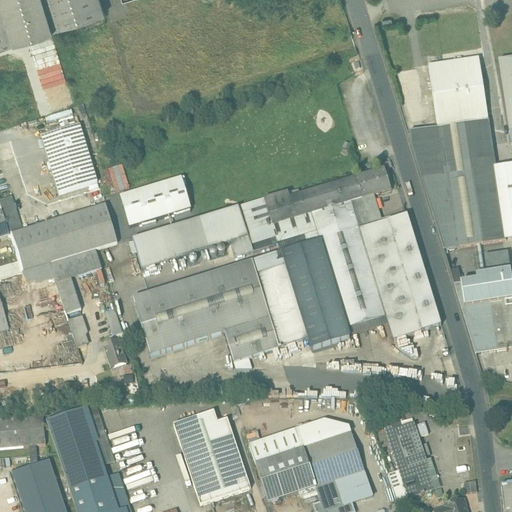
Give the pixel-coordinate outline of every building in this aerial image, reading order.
[(0,0),(0,46),(52,31),(104,15),(99,0),(0,0)] [(478,59),(429,67),(438,129),(488,122),(478,59)] [(511,60),(499,62),(511,142),(511,141),(511,60)] [(504,241),(494,169),(488,122),(438,129),(409,133),(411,144),(443,251),(504,241)] [(80,126),(41,138),(59,195),(97,184),(80,126)] [(123,165),(103,171),(110,194),(130,188),(123,165)] [(511,165),(494,169),(504,241),(511,240),(511,165)] [(385,171),(356,180),(362,199),(363,204),(375,200),(374,197),(374,196),(391,191),(385,171)] [(182,179),(120,198),(130,229),(191,210),(182,179)] [(356,180),(300,197),(298,191),(293,193),(294,199),(290,200),(296,220),(312,215),(362,199),(356,180),(355,180),(356,180)] [(288,193),(133,241),(142,271),(230,244),(235,259),(277,246),(278,246),(275,239),(276,239),(272,227),(296,220),(290,200),(288,194),(288,193)] [(23,232),(11,197),(0,200),(0,207),(1,212),(1,213),(8,237),(10,236),(23,232)] [(318,233),(305,237),(308,246),(280,255),(133,300),(151,357),(225,335),(227,342),(228,347),(230,352),(232,357),(233,362),(234,365),(250,360),(309,342),(311,351),(350,339),(347,330),(386,317),(394,342),(423,333),(389,222),(383,224),(381,220),(375,200),(363,204),(362,199),(312,215),(318,233)] [(23,232),(10,236),(18,262),(22,273),(50,265),(96,251),(118,244),(106,206),(23,232)] [(0,239),(8,237),(1,213),(0,212),(0,239)] [(296,220),(272,227),(276,239),(275,239),(278,246),(277,246),(280,255),(308,246),(305,237),(318,233),(312,215),(296,220)] [(399,215),(381,220),(383,224),(389,222),(400,219),(399,215)] [(400,219),(389,222),(423,333),(441,327),(407,217),(400,219)] [(96,251),(50,265),(56,284),(71,280),(102,270),(96,251)] [(507,253),(485,256),(488,275),(510,272),(507,253)] [(482,257),(473,258),(476,277),(485,275),(482,257)] [(0,280),(22,273),(18,262),(0,267),(0,280)] [(453,284),(462,283),(459,268),(450,269),(453,284)] [(485,275),(476,277),(477,281),(461,284),(454,285),(475,355),(506,350),(506,352),(508,351),(507,350),(511,349),(511,282),(510,272),(485,275)] [(71,280),(56,284),(66,315),(82,310),(71,280)] [(0,305),(0,333),(8,331),(0,305)] [(113,336),(123,332),(116,310),(105,313),(113,336)] [(81,318),(69,322),(78,349),(87,346),(85,337),(87,334),(81,318)] [(123,333),(110,337),(112,344),(125,340),(123,333)] [(120,346),(104,352),(111,371),(127,365),(120,346)] [(250,360),(234,365),(236,372),(253,372),(250,360)] [(96,444),(85,410),(47,423),(76,511),(118,511),(115,501),(107,479),(96,444)] [(214,412),(174,426),(200,506),(251,490),(228,420),(218,424),(214,412)] [(43,417),(0,420),(0,450),(29,448),(36,447),(46,446),(43,417)] [(420,437),(428,434),(424,423),(416,426),(420,437)] [(396,431),(386,434),(398,472),(408,500),(421,496),(425,495),(424,494),(434,491),(428,472),(434,470),(431,460),(427,461),(414,425),(396,431)] [(394,426),(384,429),(386,434),(396,431),(394,426)] [(297,431),(249,447),(256,466),(304,450),(297,431)] [(304,450),(256,466),(268,505),(316,489),(323,511),(329,511),(344,507),(335,482),(363,473),(364,473),(351,434),(304,450)] [(119,475),(107,441),(96,444),(107,479),(119,475)] [(65,511),(49,462),(38,466),(36,447),(29,448),(31,468),(1,478),(12,511),(65,511)] [(408,500),(398,472),(389,476),(398,503),(408,500)] [(119,475),(107,479),(115,501),(126,498),(119,475)] [(511,511),(511,485),(501,487),(503,511),(511,511)] [(441,490),(435,492),(438,500),(443,498),(441,490)] [(131,511),(126,498),(115,501),(118,511),(131,511)] [(463,500),(444,507),(445,509),(435,511),(466,511),(465,509),(466,509),(463,500)]
